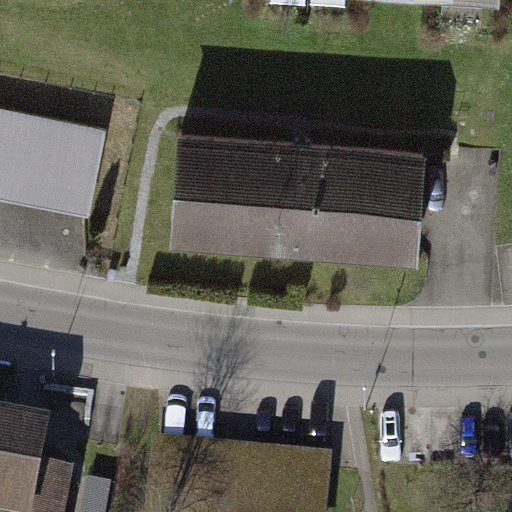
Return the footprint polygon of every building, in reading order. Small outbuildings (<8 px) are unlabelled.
[(355,0),(510,15),(511,0),(355,0)] [(0,120),(0,218),(92,236),(111,142),(0,120)] [(184,148),(178,260),(427,274),(434,163),(184,148)] [(36,511),(50,439),(0,430),(0,511),(36,511)] [(157,452),(151,511),(332,511),(336,468),(157,452)]
